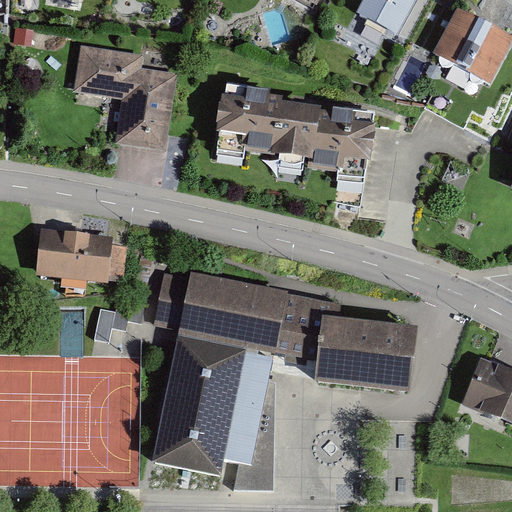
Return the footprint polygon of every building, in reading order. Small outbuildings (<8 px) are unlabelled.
[(81,0),(51,0),(50,4),(80,9),(81,0)] [(319,0),(298,0),(314,9),(319,0)] [(413,0),(365,0),(357,16),(396,35),(413,0)] [(511,48),(511,47),(456,20),(436,58),(493,86),(511,48)] [(143,58),(83,49),(77,93),(123,100),(117,146),(165,153),(177,76),(141,71),(143,58)] [(378,116),(227,96),(219,151),(371,171),(378,116)] [(111,241),(42,232),(36,277),(105,286),(111,241)] [(340,313),(173,279),(161,325),(186,332),(160,468),(218,480),(243,351),(323,366),(321,387),(408,403),(415,339),(338,328),(340,313)] [(122,344),(126,313),(103,309),(98,341),(122,344)] [(511,372),(483,360),(462,412),(511,432),(511,372)]
